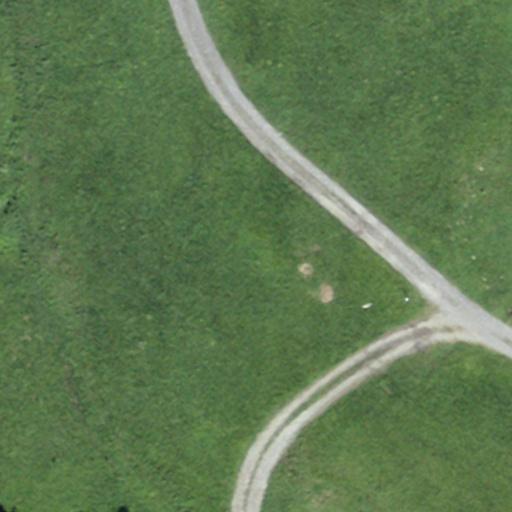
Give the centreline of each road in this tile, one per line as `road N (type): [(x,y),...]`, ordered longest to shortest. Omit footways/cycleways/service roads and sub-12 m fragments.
road 1 (track): [(511,333),(452,305),(249,114),(197,0)]
road 2 (track): [(241,511),(243,467),(287,406),(452,305)]
